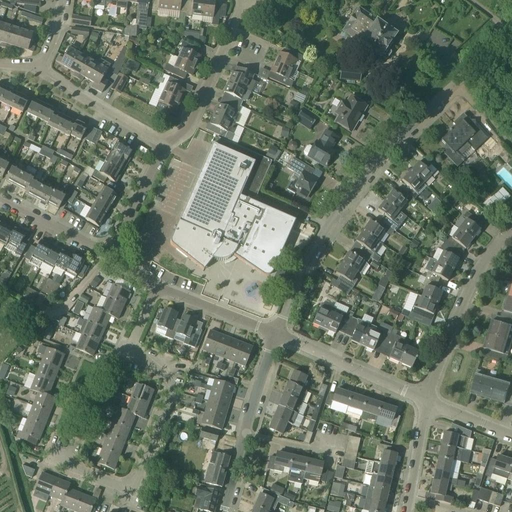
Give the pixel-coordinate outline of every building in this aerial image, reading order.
[(128,2),(127,2),(127,0),(110,0),(109,8),(127,10),(128,2)] [(168,10),(169,0),(153,0),(152,11),(157,11),(158,9),(168,10)] [(181,0),(169,0),(168,10),(180,12),(180,14),(179,20),(185,21),(185,17),(186,15),(187,4),(188,1),(182,0),(181,0)] [(202,17),(204,0),(192,0),(192,4),(187,4),(186,15),(185,17),(191,18),(192,16),(202,17)] [(215,0),(214,0),(204,0),(202,17),(212,18),(211,25),(218,26),(221,6),(215,5),(215,0)] [(355,41),(371,17),(359,8),(342,32),(355,41)] [(139,11),(137,26),(146,28),(148,12),(139,11)] [(28,14),(26,18),(26,20),(41,25),(43,20),(28,14)] [(91,19),(72,16),(70,24),(90,27),(91,19)] [(355,41),(368,50),(384,26),(371,17),(355,41)] [(5,49),(12,27),(1,24),(0,28),(0,42),(2,43),(0,48),(5,49)] [(69,32),(87,38),(89,31),(72,25),(69,32)] [(384,26),(368,50),(380,58),(381,57),(385,60),(387,60),(391,54),(391,52),(387,49),(397,35),(384,26)] [(17,48),(22,31),(12,27),(5,49),(10,51),(11,46),(17,48)] [(131,27),(131,37),(138,37),(139,28),(131,27)] [(430,36),(446,42),(448,36),(432,30),(430,36)] [(17,48),(28,51),(32,53),(34,47),(30,46),(33,34),(22,31),(17,48)] [(94,33),(91,41),(96,43),(99,35),(94,33)] [(114,34),(107,33),(106,33),(103,39),(110,42),(114,34)] [(178,58),(196,66),(201,56),(196,54),(198,49),(183,43),(180,48),(182,49),(178,58)] [(114,63),(122,67),(127,57),(128,49),(124,47),(114,63)] [(70,70),(78,54),(69,48),(63,59),(58,56),(55,62),(70,70)] [(274,64),(292,72),(297,62),(301,64),(304,58),(286,51),(284,55),(279,52),(274,64)] [(77,79),(88,59),(78,54),(70,70),(75,73),(72,77),(77,79)] [(178,58),(174,67),(167,64),(164,71),(185,80),(187,75),(192,77),(196,66),(178,58)] [(89,81),(98,65),(88,59),(77,79),(81,82),(84,78),(89,81)] [(130,71),(134,62),(128,59),(124,68),(130,71)] [(274,64),(270,73),(268,78),(291,88),(293,82),(289,80),(292,72),(274,64)] [(108,70),(98,65),(89,81),(94,84),(92,88),(102,93),(108,82),(103,79),(108,70)] [(342,67),(341,79),(361,82),(362,70),(349,68),(349,70),(343,69),(343,67),(342,67)] [(228,83),(251,93),(255,82),(252,81),(255,75),(243,70),(240,75),(233,72),(228,83)] [(119,74),(111,89),(119,94),(127,79),(119,74)] [(162,93),(170,96),(181,102),(185,91),(180,89),(183,83),(169,77),(162,93)] [(150,82),(141,78),(139,82),(148,86),(150,82)] [(228,103),(240,108),(243,101),(244,102),(247,101),(251,93),(228,83),(224,93),(231,96),(228,103)] [(11,108),(18,94),(7,88),(0,103),(11,108)] [(162,93),(161,96),(156,108),(169,114),(171,109),(176,111),(181,102),(170,96),(162,93)] [(11,108),(22,114),(29,99),(18,94),(11,108)] [(339,116),(335,123),(351,132),(366,107),(350,97),(346,104),(343,102),(336,114),(339,116)] [(38,119),(45,104),(33,99),(27,113),(38,119)] [(240,108),(228,103),(226,107),(219,104),(214,115),(231,123),(231,122),(235,124),(238,123),(241,116),(239,114),(238,113),(240,108)] [(38,119),(48,124),(54,112),(55,112),(56,110),(45,104),(38,119)] [(296,122),(309,130),(317,118),(304,109),(300,115),(296,122)] [(65,117),(55,112),(54,112),(48,124),(47,126),(58,131),(65,117)] [(459,124),(441,141),(449,149),(444,154),(457,168),(464,161),(460,157),(470,147),(474,151),(487,139),(475,126),(475,122),(471,123),(463,114),(456,121),(459,124)] [(231,123),(214,115),(210,125),(217,128),(214,134),(232,142),(234,135),(233,135),(237,126),(235,124),(235,125),(231,123)] [(70,136),(70,135),(76,123),(75,122),(65,117),(58,131),(70,137),(70,136)] [(70,135),(70,136),(81,141),(88,126),(76,121),(75,122),(76,123),(70,135)] [(91,143),(97,130),(91,128),(85,140),(91,143)] [(91,143),(95,145),(96,145),(102,133),(97,130),(91,143)] [(304,155),(313,160),(311,164),(316,167),(318,163),(326,168),(335,153),(327,149),(334,137),(325,131),(318,143),(316,142),(313,148),(309,146),(307,147),(304,152),(304,155)] [(215,146),(213,145),(179,222),(171,240),(170,241),(170,242),(170,243),(170,244),(171,245),(172,246),(203,271),(212,260),(215,261),(218,262),(222,262),(225,261),(228,260),(230,258),(233,256),(263,276),(264,277),(266,277),(267,277),(268,277),(269,276),(270,275),(271,274),(272,273),(273,272),(297,216),(256,198),(272,162),(218,138),(215,146)] [(128,163),(129,162),(127,161),(129,156),(131,158),(135,152),(117,141),(110,153),(128,163)] [(269,146),(265,158),(274,160),(278,148),(269,146)] [(128,163),(110,153),(104,163),(120,172),(123,167),(125,168),(128,163)] [(9,164),(0,158),(0,176),(2,177),(9,164)] [(292,182),(287,190),(295,194),(297,190),(298,191),(299,194),(303,197),(307,196),(308,197),(317,182),(310,178),(314,170),(294,158),(287,169),(300,177),(296,184),(292,182)] [(410,172),(425,187),(426,186),(423,184),(432,175),(435,178),(439,173),(425,159),(420,164),(419,163),(410,172)] [(118,176),(120,172),(104,163),(99,173),(95,171),(92,176),(104,183),(107,178),(116,183),(120,177),(118,176)] [(5,180),(16,186),(23,172),(12,166),(5,180)] [(23,172),(16,186),(27,191),(33,180),(34,178),(23,172)] [(410,172),(402,181),(409,187),(404,193),(413,200),(417,195),(417,196),(425,187),(410,172)] [(80,182),(83,184),(88,177),(84,174),(80,182)] [(477,195),(466,186),(469,182),(465,178),(456,188),(472,201),(477,195)] [(44,186),(33,180),(27,191),(26,193),(37,199),(44,186)] [(270,193),(273,186),(268,183),(265,191),(270,193)] [(49,203),(48,203),(54,191),(44,186),(37,199),(48,204),(49,203)] [(97,199),(111,207),(117,196),(104,188),(97,199)] [(48,203),(49,203),(59,208),(66,195),(54,189),(54,191),(48,203)] [(456,190),(450,197),(457,203),(463,195),(456,190)] [(413,200),(404,193),(400,197),(393,191),(385,201),(399,212),(407,202),(410,204),(413,200)] [(427,208),(432,213),(441,203),(436,198),(427,208)] [(92,209),(105,217),(111,207),(97,199),(92,209)] [(399,212),(385,201),(378,210),(385,216),(381,222),(391,229),(392,229),(395,231),(398,226),(392,221),(399,212)] [(92,209),(85,220),(99,228),(105,217),(92,209)] [(458,230),(472,241),(480,230),(473,224),(476,221),(466,213),(463,217),(466,219),(458,230)] [(391,229),(381,222),(377,227),(370,221),(363,232),(383,246),(377,241),(384,231),(388,234),(391,229)] [(7,245),(16,229),(15,228),(14,230),(9,228),(10,226),(4,222),(0,229),(0,243),(6,247),(7,245)] [(20,231),(16,229),(7,245),(17,250),(15,253),(21,256),(31,236),(26,233),(27,232),(21,229),(20,231)] [(443,243),(454,250),(458,244),(465,250),(472,241),(458,230),(451,239),(448,237),(443,243)] [(383,246),(363,232),(356,242),(358,243),(354,249),(371,260),(374,254),(376,256),(383,246)] [(42,263),(51,247),(46,245),(47,242),(41,239),(36,249),(31,246),(24,258),(29,261),(31,258),(42,263)] [(410,248),(415,251),(419,244),(414,241),(410,248)] [(431,260),(437,263),(453,271),(459,260),(451,256),(454,250),(443,243),(439,250),(437,249),(431,260)] [(52,269),(62,251),(57,248),(56,250),(51,247),(42,263),(52,269)] [(371,260),(354,249),(351,254),(349,253),(342,264),(357,273),(362,276),(369,265),(367,264),(371,260)] [(54,267),(64,273),(74,254),(68,251),(67,253),(62,251),(52,269),(53,269),(54,267)] [(74,254),(64,273),(75,278),(76,276),(82,279),(88,267),(83,264),(85,260),(74,254)] [(453,271),(437,263),(431,260),(426,270),(428,271),(424,278),(436,284),(439,278),(447,282),(453,271)] [(357,273),(342,264),(336,274),(341,277),(337,282),(341,285),(351,290),(352,291),(358,282),(354,279),(357,273)] [(96,277),(89,285),(95,289),(101,281),(96,277)] [(385,289),(390,279),(386,277),(382,277),(377,285),(378,286),(385,289)] [(421,298),(438,304),(443,293),(434,289),(436,284),(424,278),(421,285),(426,287),(421,298)] [(45,283),(57,291),(60,285),(47,279),(45,283)] [(42,289),(52,294),(55,296),(57,291),(45,283),(42,289)] [(107,299),(124,306),(130,292),(113,285),(107,299)] [(352,291),(351,290),(341,285),(338,290),(348,297),(352,291)] [(376,287),(371,299),(378,302),(383,289),(376,287)] [(40,294),(46,297),(52,301),(55,296),(52,294),(42,289),(39,294),(40,294)] [(26,293),(22,300),(33,305),(36,298),(26,293)] [(40,294),(34,305),(39,308),(40,308),(46,297),(40,294)] [(84,304),(87,298),(81,295),(78,301),(84,304)] [(421,298),(417,296),(411,313),(403,310),(400,316),(420,324),(425,312),(433,316),(438,304),(421,298)] [(500,318),(511,321),(511,299),(506,298),(502,312),(509,314),(507,320),(501,318),(500,318)] [(107,299),(101,312),(110,316),(110,317),(118,320),(124,306),(107,299)] [(335,302),(333,307),(345,312),(347,308),(335,302)] [(313,324),(324,329),(333,308),(322,303),(313,324)] [(105,330),(110,317),(110,316),(101,312),(93,308),(87,322),(105,330)] [(164,308),(157,327),(171,332),(178,314),(164,308)] [(333,308),(324,329),(335,334),(337,331),(344,334),(352,318),(346,316),(346,314),(333,308),(333,309),(333,308)] [(186,338),(184,345),(195,349),(200,335),(192,331),(196,321),(189,318),(189,316),(185,315),(184,316),(183,316),(176,334),(186,338)] [(352,318),(344,334),(352,338),(351,341),(362,346),(369,330),(371,326),(358,320),(357,321),(352,318)] [(488,336),(511,343),(511,342),(511,321),(500,318),(499,324),(492,321),(488,336)] [(81,336),(99,343),(105,330),(87,322),(81,336)] [(371,326),(369,330),(362,346),(373,352),(377,343),(384,347),(390,335),(377,330),(378,329),(371,326)] [(213,355),(221,335),(210,331),(202,350),(213,355)] [(223,359),(231,339),(221,335),(213,355),(223,359)] [(390,335),(384,347),(393,350),(389,358),(400,363),(410,342),(403,339),(400,340),(398,339),(390,335)] [(81,336),(75,349),(93,357),(99,343),(81,336)] [(488,336),(484,349),(491,351),(489,358),(506,363),(511,343),(488,336)] [(234,363),(242,343),(231,339),(223,359),(234,363)] [(410,342),(400,363),(412,369),(419,353),(408,348),(410,342)] [(252,348),(242,343),(234,363),(245,367),(252,348)] [(41,363),(59,370),(64,356),(46,349),(41,363)] [(35,376),(53,383),(59,370),(41,363),(35,376)] [(0,368),(0,376),(6,379),(11,367),(2,364),(0,368)] [(496,381),(483,377),(484,373),(477,371),(470,395),(491,401),(496,381)] [(114,372),(110,380),(116,383),(119,374),(114,372)] [(288,383),(302,389),(307,378),(293,372),(288,383)] [(37,393),(38,393),(48,397),(48,396),(53,383),(35,376),(30,390),(37,393)] [(496,381),(491,401),(505,405),(507,398),(511,399),(511,380),(511,381),(510,385),(496,381)] [(211,392),(231,398),(234,386),(215,381),(211,392)] [(288,383),(283,395),(302,403),(307,392),(302,389),(288,383)] [(148,405),(153,391),(136,384),(130,398),(148,405)] [(318,397),(323,399),(327,386),(322,384),(318,396),(319,396),(318,397)] [(332,402),(347,407),(351,395),(336,390),(334,395),(329,394),(325,405),(331,407),(332,402)] [(231,398),(211,392),(208,403),(228,409),(231,398)] [(32,406),(50,413),(55,399),(48,396),(48,397),(38,393),(37,393),(32,406)] [(302,403),(283,395),(278,406),(297,414),(302,403)] [(360,417),(362,412),(366,400),(351,395),(347,407),(346,412),(360,417)] [(130,398),(125,411),(125,412),(135,416),(143,419),(148,405),(130,398)] [(366,400),(362,412),(376,417),(381,404),(366,400)] [(228,409),(208,403),(205,414),(224,419),(228,409)] [(111,416),(115,407),(108,404),(104,413),(111,416)] [(381,404),(376,417),(377,417),(375,424),(389,429),(390,426),(396,429),(400,417),(394,415),(396,409),(381,404)] [(27,420),(44,427),(50,413),(32,406),(27,420)] [(297,414),(278,406),(274,418),(287,424),(292,426),(297,414)] [(130,429),(135,416),(125,412),(125,411),(118,408),(112,422),(130,429)] [(224,419),(205,414),(201,425),(221,431),(224,419)] [(287,424),(274,418),(269,429),(282,435),(287,424)] [(27,420),(21,433),(19,432),(16,438),(35,446),(37,440),(39,441),(44,427),(27,420)] [(130,429),(112,422),(107,436),(125,443),(130,429)] [(441,446),(462,451),(462,450),(465,451),(467,439),(470,439),(471,432),(452,424),(449,434),(444,433),(441,446)] [(219,433),(202,429),(199,438),(216,443),(219,433)] [(89,430),(87,435),(94,438),(96,432),(89,430)] [(303,443),(309,445),(312,435),(307,432),(303,443)] [(125,443),(107,436),(101,450),(119,457),(125,443)] [(347,443),(359,445),(360,439),(348,436),(347,443)] [(359,445),(347,443),(346,448),(358,451),(359,445)] [(380,464),(394,468),(397,455),(390,454),(391,447),(379,445),(378,451),(383,452),(380,464)] [(438,458),(452,461),(460,462),(462,451),(441,446),(438,458)] [(358,451),(346,448),(344,454),(356,457),(358,451)] [(119,457),(101,450),(96,464),(114,470),(119,457)] [(221,487),(230,458),(212,453),(204,483),(221,487)] [(292,456),(277,453),(275,458),(270,457),(267,469),(282,473),(283,468),(289,470),(288,474),(292,456)] [(343,460),(355,463),(356,457),(344,454),(343,460)] [(483,455),(481,462),(486,464),(489,457),(483,455)] [(292,456),(288,474),(289,475),(287,481),(302,485),(303,481),(304,478),(303,478),(308,460),(292,456)] [(511,464),(511,461),(498,457),(496,461),(491,459),(486,475),(491,477),(492,474),(505,478),(507,473),(509,474),(511,464)] [(435,470),(449,473),(452,461),(438,458),(435,470)] [(308,460),(303,478),(304,478),(303,481),(311,482),(313,475),(320,477),(318,482),(325,483),(327,471),(322,470),(323,464),(308,460)] [(353,470),(355,463),(343,460),(341,467),(353,470)] [(377,476),(391,480),(391,479),(393,479),(395,473),(393,473),(394,468),(380,464),(373,462),(370,474),(377,476)] [(22,465),(26,476),(32,478),(34,471),(22,465)] [(433,482),(447,485),(452,486),(456,487),(457,481),(448,479),(449,473),(435,470),(433,482)] [(35,491),(49,496),(56,479),(42,473),(35,491)] [(374,488),(388,492),(391,480),(377,476),(374,488)] [(49,496),(62,502),(68,489),(70,485),(56,479),(49,496)] [(433,482),(430,494),(436,495),(435,501),(451,505),(453,498),(444,497),(446,491),(451,492),(452,486),(447,485),(433,482)] [(333,483),(331,494),(332,495),(338,497),(341,485),(333,483)] [(201,511),(206,511),(213,511),(218,493),(197,488),(195,496),(205,498),(201,511)] [(371,500),(386,504),(388,492),(374,488),(371,500)] [(480,488),(479,493),(477,500),(482,502),(486,490),(480,488)] [(81,494),(68,489),(62,502),(60,506),(74,511),(81,494)] [(486,490),(482,502),(488,504),(492,492),(486,490)] [(260,494),(255,506),(268,511),(275,511),(276,509),(270,506),(273,500),(287,506),(289,501),(268,491),(265,497),(260,494)] [(475,504),(477,500),(479,493),(474,491),(469,502),(475,504)] [(492,492),(488,504),(494,506),(498,494),(492,492)] [(356,495),(349,494),(345,493),(344,500),(347,501),(346,506),(350,507),(353,499),(355,499),(356,495)] [(81,494),(74,511),(90,511),(95,500),(81,494)] [(339,511),(340,503),(329,500),(327,510),(339,511)] [(368,511),(383,511),(386,504),(371,500),(368,511)]
